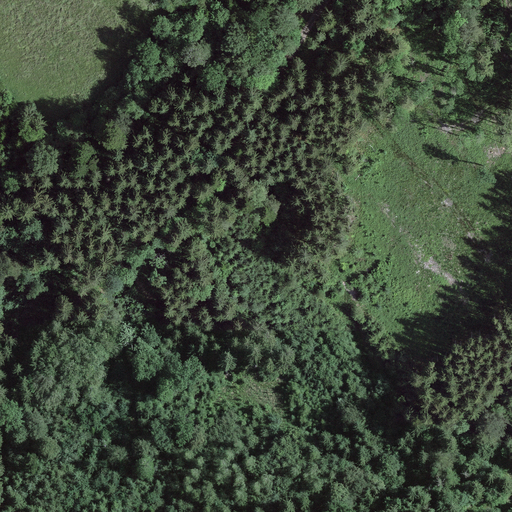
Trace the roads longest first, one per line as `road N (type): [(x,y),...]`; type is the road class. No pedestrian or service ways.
road 1 (track): [(324,0),(224,149),(80,288),(16,374),(2,446),(1,511)]
road 2 (track): [(511,350),(377,465),(362,481),(355,511)]
